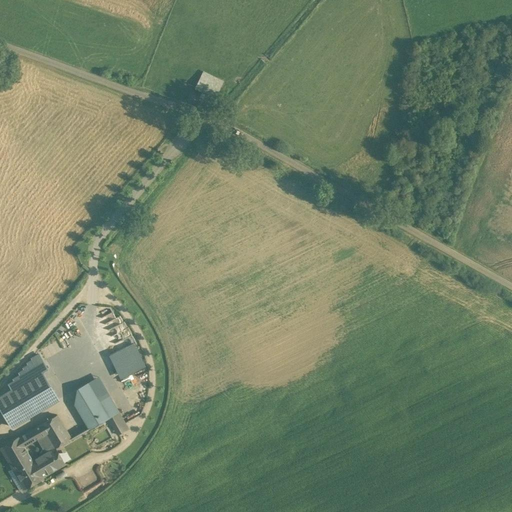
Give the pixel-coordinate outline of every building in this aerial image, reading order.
[(196,87),(217,96),(225,79),(204,70),(196,87)] [(122,315),(115,316),(114,311),(105,313),(109,334),(125,330),(122,315)] [(110,355),(121,377),(145,365),(133,343),(110,355)] [(0,398),(0,407),(3,412),(14,406),(50,385),(42,373),(48,370),(40,356),(32,361),(33,363),(29,365),(29,367),(24,370),(25,372),(20,375),(21,377),(14,381),(15,383),(10,385),(13,391),(0,398)] [(110,418),(90,383),(80,389),(77,405),(91,429),(110,418)] [(50,385),(14,406),(21,418),(31,412),(33,414),(59,400),(50,385)] [(14,406),(3,412),(10,424),(21,418),(14,406)] [(59,415),(42,425),(48,435),(56,449),(73,439),(59,415)] [(42,425),(20,437),(26,447),(48,435),(42,425)] [(26,447),(20,437),(3,448),(26,488),(44,478),(44,477),(35,461),(34,461),(26,447)] [(56,449),(35,461),(44,477),(65,465),(56,449)]
